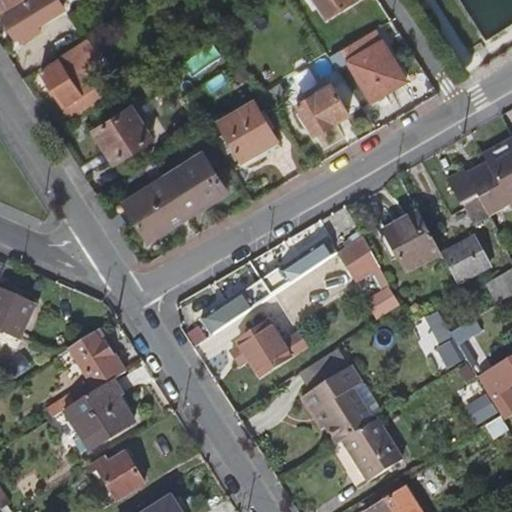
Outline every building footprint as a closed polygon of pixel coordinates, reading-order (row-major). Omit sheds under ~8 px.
[(0,0),(0,6),(3,12),(21,0),(0,0)] [(38,25),(62,9),(56,0),(33,0),(5,18),(18,38),(38,25)] [(317,0),(329,19),(357,2),(355,0),(317,0)] [(38,25),(18,38),(22,45),(43,32),(38,25)] [(41,70),(73,121),(110,98),(91,66),(97,62),(84,42),(41,70)] [(373,102),(407,81),(384,42),(348,64),(373,102)] [(245,60),(228,71),(239,87),(255,77),(245,60)] [(266,74),(257,79),(265,92),(274,86),(266,74)] [(316,134),(350,113),(331,83),(298,104),(316,134)] [(278,104),(289,96),(283,86),(271,93),(278,104)] [(280,140),(257,101),(219,124),(244,162),(280,140)] [(152,140),(133,108),(125,113),(119,104),(102,115),(108,124),(94,132),(115,163),(152,140)] [(511,139),(484,156),(489,165),(467,176),(466,173),(447,183),(465,213),(480,205),(489,222),(511,209),(511,139)] [(227,193),(203,156),(126,204),(149,241),(227,193)] [(442,257),(420,215),(386,233),(409,275),(442,257)] [(381,267),(364,239),(338,255),(356,283),(381,267)] [(475,240),(442,257),(457,285),(490,268),(475,240)] [(200,318),(211,335),(328,261),(335,256),(325,241),(280,271),(279,270),(244,292),(244,291),(200,318)] [(499,302),(511,295),(511,272),(489,285),(499,302)] [(387,290),(365,306),(376,322),(399,306),(387,290)] [(0,331),(22,341),(36,307),(0,291),(0,331)] [(448,332),(439,314),(425,320),(434,339),(431,340),(437,352),(455,342),(450,331),(448,332)] [(259,378),(305,348),(296,333),(281,343),(267,322),(236,342),(239,347),(232,352),(240,364),(247,360),(259,378)] [(470,324),(452,334),(459,345),(476,335),(470,324)] [(108,343),(100,331),(95,335),(103,346),(108,343)] [(118,380),(128,374),(108,343),(103,346),(95,335),(70,351),(91,383),(97,393),(106,388),(118,380)] [(489,396),(500,415),(505,423),(511,418),(511,395),(509,390),(511,387),(511,358),(479,379),(489,396)] [(479,379),(471,366),(460,374),(468,386),(479,379)] [(325,427),(338,448),(343,444),(373,425),(370,422),(353,394),(363,388),(350,369),(301,400),(312,417),(317,414),(325,427)] [(118,380),(106,388),(116,404),(128,396),(118,380)] [(97,393),(91,383),(47,410),(54,421),(66,413),(97,393)] [(353,394),(370,422),(382,415),(364,387),(363,388),(353,394)] [(116,404),(106,388),(97,393),(66,413),(82,438),(90,451),(92,453),(132,428),(116,404)] [(500,415),(489,396),(467,409),(479,429),(485,425),(500,415)] [(320,430),(325,427),(317,414),(312,417),(320,430)] [(505,423),(500,415),(485,425),(496,442),(510,433),(505,423)] [(373,425),(343,444),(368,485),(402,463),(378,422),(373,425)] [(90,451),(82,438),(74,444),(82,456),(90,451)] [(100,474),(127,457),(125,455),(108,465),(105,459),(87,471),(92,478),(100,474)] [(119,505),(146,488),(127,457),(100,474),(119,505)] [(511,498),(511,497),(506,487),(492,496),(499,508),(511,498)] [(373,511),(417,511),(405,491),(373,511)] [(173,511),(167,502),(151,511),(173,511)]
